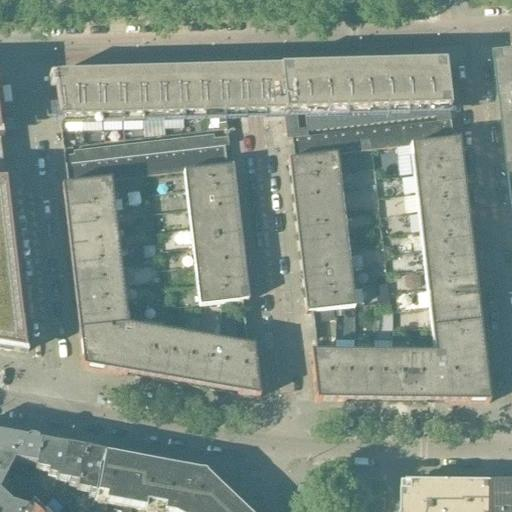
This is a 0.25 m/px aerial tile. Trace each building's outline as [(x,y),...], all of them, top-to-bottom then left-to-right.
[(511,57),(495,60),(495,62),(500,106),(502,106),(503,114),(502,114),(511,199),(511,57)] [(251,71),(219,72),(184,73),(179,73),(164,74),(159,74),(144,74),(138,74),(123,75),(118,75),(103,75),(98,76),(82,76),(77,76),(53,77),(56,105),(58,123),(224,118),(255,117),(282,116),(284,134),(297,132),(295,116),(303,116),(305,131),(306,135),(435,120),(434,116),(449,114),(448,112),(446,95),(443,68),(443,66),(251,71)] [(452,143),(449,123),(306,139),(290,141),(292,161),(335,157),(409,149),(409,148),(452,143)] [(225,169),(223,149),(228,149),(226,139),(213,141),(212,137),(72,153),(73,157),(63,158),(66,187),(109,183),(182,175),(225,169)] [(478,321),(460,163),(457,142),(456,142),(452,143),(409,148),(409,149),(429,326),(478,321)] [(0,356),(25,360),(21,324),(19,325),(0,157),(0,356)] [(344,232),(335,157),(292,161),(288,162),(286,162),(295,238),(344,232)] [(247,303),(232,174),(231,168),(225,169),(182,175),(198,309),(247,303)] [(126,328),(109,183),(66,187),(60,188),(77,333),(126,328)] [(353,310),(344,232),(295,238),(304,316),(310,315),(353,310)] [(488,406),(479,325),(478,321),(429,326),(433,356),(309,355),(315,404),(488,406)] [(252,350),(126,328),(77,333),(81,370),(258,400),(252,350)] [(0,495),(0,492),(13,463),(36,468),(40,444),(0,436),(0,511),(27,511),(26,510),(13,508),(0,495)] [(62,448),(40,444),(36,468),(36,472),(47,474),(47,478),(56,480),(62,448)] [(62,448),(56,480),(56,483),(68,485),(67,489),(77,490),(84,452),(62,448)] [(102,456),(84,452),(77,490),(76,494),(87,496),(86,498),(94,500),(102,456)] [(193,511),(216,488),(203,475),(102,456),(94,500),(93,503),(141,511),(193,511)] [(493,511),(493,486),(403,485),(403,511),(493,511)] [(511,511),(511,485),(493,486),(493,511),(511,511)] [(241,511),(216,488),(193,511),(241,511)] [(36,511),(47,498),(40,493),(26,510),(27,511),(36,511)]
